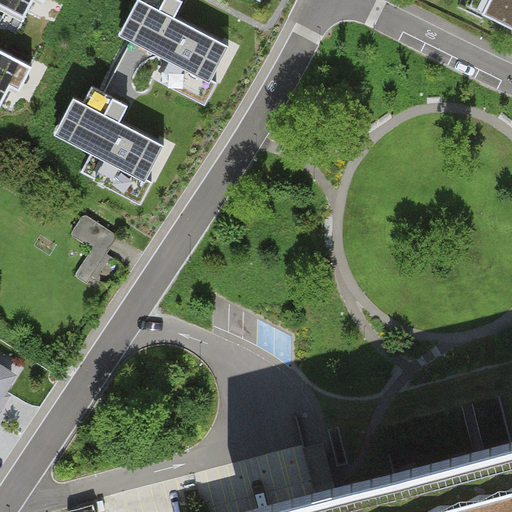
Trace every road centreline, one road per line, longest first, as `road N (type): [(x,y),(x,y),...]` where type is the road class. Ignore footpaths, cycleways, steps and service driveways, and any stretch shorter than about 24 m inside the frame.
road 1 (residential): [(5,511),(326,0)]
road 2 (residential): [(343,0),(511,76)]
